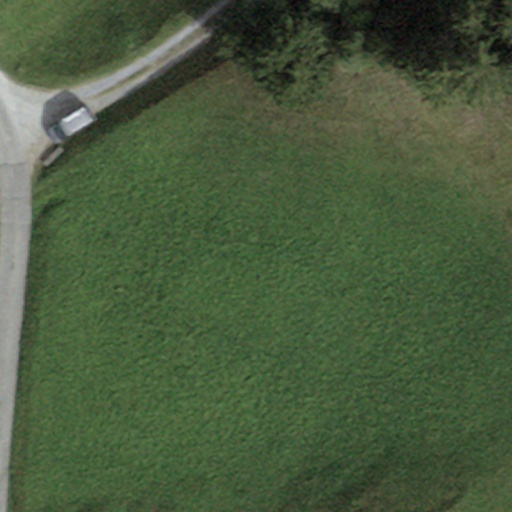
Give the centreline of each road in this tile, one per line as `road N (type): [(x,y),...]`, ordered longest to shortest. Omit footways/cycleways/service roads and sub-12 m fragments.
road 1 (unclassified): [(0,114),(10,137),(17,235),(0,404)]
road 2 (track): [(10,137),(120,86),(235,0)]
